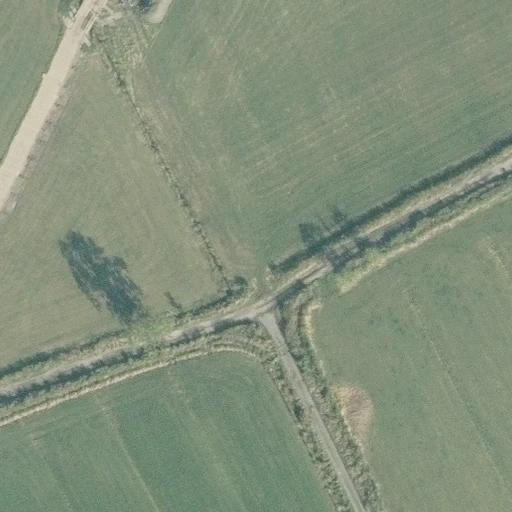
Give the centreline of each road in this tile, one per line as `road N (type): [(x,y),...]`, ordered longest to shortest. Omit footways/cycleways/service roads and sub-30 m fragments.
road 1 (track): [(0,399),(263,302),(511,165)]
road 2 (track): [(263,302),(288,375),(355,511)]
